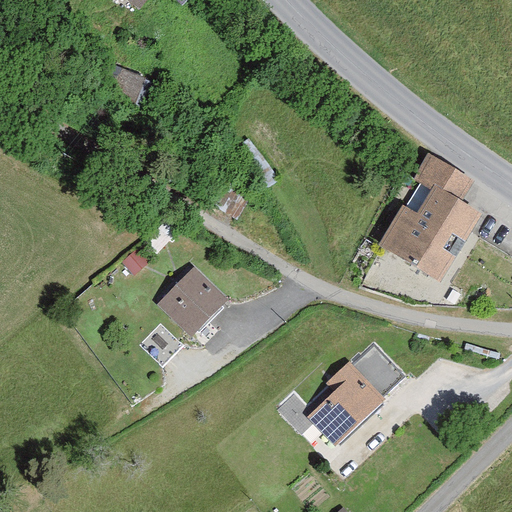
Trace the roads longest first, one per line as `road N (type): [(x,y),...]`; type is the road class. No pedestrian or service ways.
road 1 (unclassified): [(0,91),(310,287),(393,313),(511,333)]
road 2 (secondary): [(511,187),(445,144),(287,0)]
